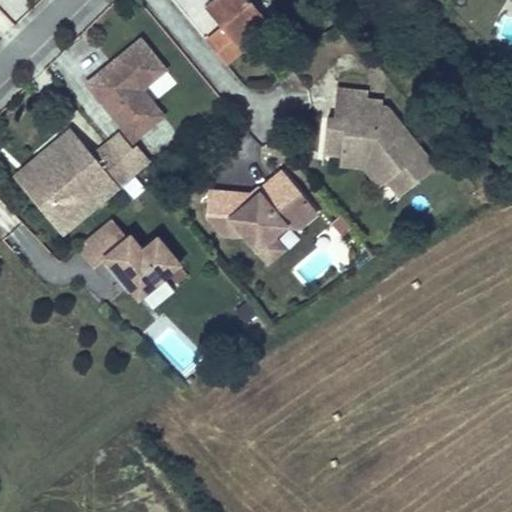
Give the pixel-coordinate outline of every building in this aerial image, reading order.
[(266,19),(249,0),(214,0),(206,8),(235,44),(266,19)] [(100,72),(86,83),(132,140),(155,122),(133,95),(141,89),(165,70),(140,39),(110,64),(113,68),(103,76),(100,72)] [(113,68),(110,64),(100,72),(103,76),(113,68)] [(141,89),(133,95),(155,122),(163,116),(141,89)] [(435,167),(387,106),(381,106),(382,100),(366,99),(367,92),(337,89),(334,118),(327,118),(324,153),(343,155),(343,149),(364,152),(387,180),(399,195),(435,167)] [(73,198),(107,170),(119,185),(134,172),(109,141),(93,154),(72,128),(41,154),(54,170),(27,191),(55,225),(79,205),(73,198)] [(387,180),(364,152),(343,149),(343,155),(342,164),(364,167),(379,186),(387,180)] [(54,170),(41,154),(14,175),(27,191),(54,170)] [(318,212),(310,203),(281,167),(258,186),(255,188),(209,187),(208,219),(221,235),(245,236),(255,248),(268,263),(287,247),(285,245),(297,236),(293,232),(318,212)] [(61,232),(119,185),(107,170),(73,198),(79,205),(55,225),(61,232)] [(351,226),(340,214),(330,223),(341,235),(351,226)] [(138,299),(180,264),(157,237),(142,250),(130,236),(127,238),(112,218),(82,243),(77,248),(93,268),(105,258),(138,299)]
